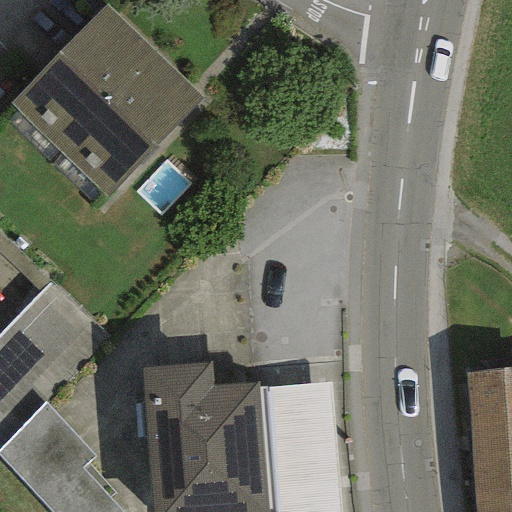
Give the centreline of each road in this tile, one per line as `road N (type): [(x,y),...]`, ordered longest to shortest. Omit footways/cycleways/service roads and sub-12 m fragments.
road 1 (secondary): [(406,511),(388,294),(420,21)]
road 2 (track): [(393,204),(471,233),(511,266)]
